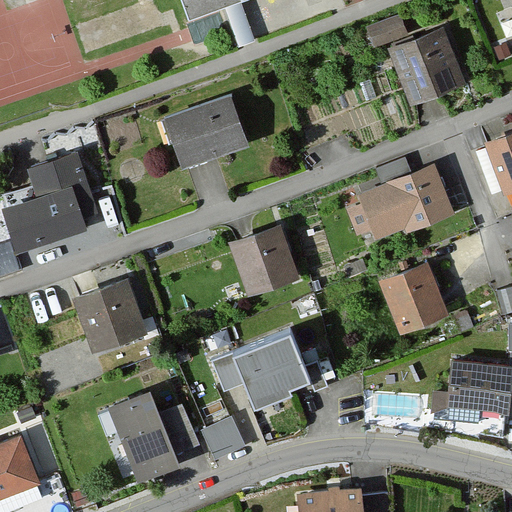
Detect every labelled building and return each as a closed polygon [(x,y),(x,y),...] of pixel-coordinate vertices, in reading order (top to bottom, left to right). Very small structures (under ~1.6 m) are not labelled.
[(86,49),(168,22),(161,0),(135,0),(76,19),(86,49)] [(180,0),(188,19),(239,0),(180,0)] [(406,35),(399,15),(365,27),(372,47),(406,35)] [(465,79),(444,25),(387,47),(408,101),(465,79)] [(248,142),(232,93),(164,115),(181,165),(248,142)] [(511,191),(511,131),(484,142),(504,195),(511,191)] [(95,211),(75,150),(24,167),(30,186),(1,196),(4,205),(1,206),(16,250),(85,228),(81,215),(95,211)] [(451,214),(431,163),(356,193),(360,203),(345,209),(355,236),(370,230),(374,239),(405,226),(407,231),(451,214)] [(297,277),(279,224),(228,241),(246,294),(297,277)] [(0,273),(18,268),(15,259),(0,263),(0,273)] [(445,315),(425,262),(379,279),(399,332),(445,315)] [(147,331),(127,276),(72,295),(92,351),(147,331)] [(511,281),(500,284),(504,310),(511,309),(511,281)] [(310,294),(307,283),(290,287),(293,298),(310,294)] [(469,328),(463,313),(451,317),(457,333),(469,328)] [(311,377),(291,327),(229,351),(249,402),(311,377)] [(430,412),(436,413),(446,408),(506,413),(509,377),(510,364),(449,359),(447,393),(432,392),(430,412)] [(159,412),(149,388),(107,404),(135,479),(179,462),(175,453),(196,445),(180,404),(159,412)] [(214,453),(246,439),(233,410),(201,423),(214,453)] [(0,498),(37,484),(19,436),(0,442),(0,498)] [(386,511),(386,493),(359,496),(358,486),(295,493),(297,511),(386,511)]
